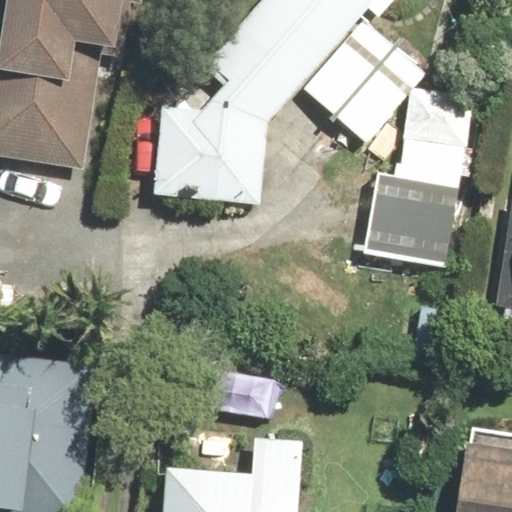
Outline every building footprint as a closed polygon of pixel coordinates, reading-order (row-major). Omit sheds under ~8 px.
[(0,0),(0,162),(97,172),(108,51),(151,56),(155,0),(0,0)] [(270,0),(211,70),(236,85),(209,115),(168,113),(164,204),(275,208),(279,130),(307,96),(383,146),(417,89),(431,67),(379,23),(392,0),(270,0)] [(511,89),(511,46),(466,45),(464,87),(511,89)] [(475,178),(487,101),(417,89),(405,166),(475,178)] [(475,178),(380,171),(374,253),(469,259),(475,178)] [(0,511),(92,511),(100,353),(0,349),(0,511)] [(311,511),(314,442),(263,440),(262,478),(174,474),(173,511),(311,511)] [(511,511),(511,451),(469,448),(464,511),(511,511)]
